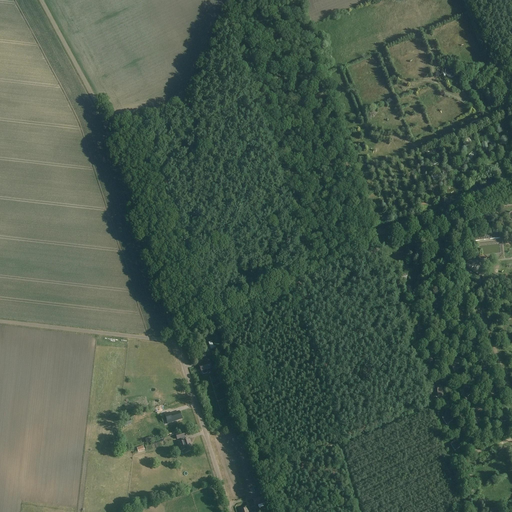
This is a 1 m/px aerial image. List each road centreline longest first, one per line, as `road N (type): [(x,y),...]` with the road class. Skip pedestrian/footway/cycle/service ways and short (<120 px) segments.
road 1 (unclassified): [(174,336),(511,190)]
road 2 (unclassified): [(174,336),(103,118),(40,0)]
road 3 (unclassified): [(230,511),(174,336)]
road 4 (unclassified): [(174,336),(0,321)]
